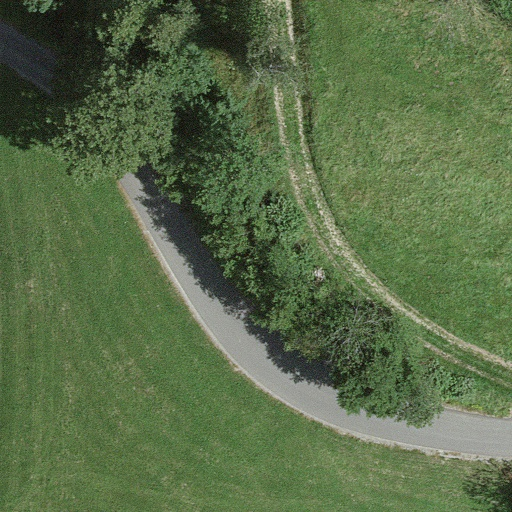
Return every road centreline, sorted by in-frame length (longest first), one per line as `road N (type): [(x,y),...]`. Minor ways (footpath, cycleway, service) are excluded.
road 1 (unclassified): [(0,41),(37,61),(93,111),(204,287),(275,371),(341,408),(511,438)]
road 2 (track): [(511,378),(365,302),(326,252),(297,183),(281,0)]
